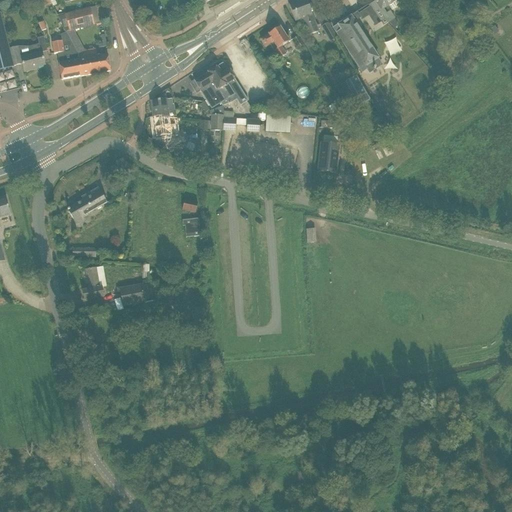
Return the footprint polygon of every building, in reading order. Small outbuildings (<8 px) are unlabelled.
[(304,27),(307,36),(318,32),(312,15),(305,0),(300,0),(288,5),(295,22),(299,20),(302,28),(304,27)] [(388,23),(388,24),(394,19),(389,12),(386,14),(384,10),(399,0),(398,0),(373,0),(375,2),(369,6),(383,26),(388,23)] [(61,41),(52,43),(54,54),(57,54),(59,63),(58,64),(61,80),(81,77),(110,71),(107,55),(96,56),(95,49),(84,51),(73,31),(94,26),(89,8),(64,14),(58,16),(65,32),(66,33),(60,35),(61,41)] [(13,68),(13,66),(8,50),(9,50),(0,15),(0,68),(12,65),(13,68)] [(333,28),(339,37),(363,73),(366,70),(369,74),(382,65),(378,59),(379,58),(351,17),(333,28)] [(46,29),(43,22),(38,24),(41,32),(46,29)] [(337,38),(328,23),(321,27),(330,42),(337,38)] [(494,27),(489,31),(492,36),(498,32),(494,27)] [(281,47),(289,42),(279,28),(261,40),(265,48),(269,45),(278,59),(286,55),(281,47)] [(102,44),(98,45),(99,49),(109,46),(108,43),(106,44),(104,35),(101,36),(102,44)] [(292,40),(298,48),(300,47),(303,45),(298,36),(292,40)] [(18,47),(9,50),(8,50),(13,66),(22,64),(24,72),(33,70),(33,68),(44,65),(41,52),(39,44),(29,47),(30,53),(20,55),(18,47)] [(228,70),(227,71),(222,64),(193,82),(211,110),(221,104),(222,106),(231,102),(229,98),(241,90),(235,80),(228,70)] [(435,73),(442,81),(449,75),(442,67),(435,73)] [(356,76),(345,82),(355,100),(366,94),(356,76)] [(150,101),(152,116),(161,114),(162,118),(169,116),(166,99),(150,101)] [(327,108),(330,114),(339,110),(336,104),(327,108)] [(402,105),(383,120),(386,124),(406,109),(402,105)] [(222,116),(222,131),(235,132),(236,119),(233,119),(233,111),(223,111),(222,116)] [(161,114),(152,116),(155,137),(171,135),(171,136),(179,135),(176,117),(169,118),(169,116),(162,118),(161,114)] [(210,131),(222,131),(222,116),(211,116),(210,131)] [(245,132),(258,133),(259,120),(246,119),(245,132)] [(265,133),(290,134),(290,121),(265,120),(265,133)] [(331,127),(331,129),(338,128),(339,135),(346,134),(346,129),(348,129),(346,121),(321,121),(320,131),(327,131),(327,126),(331,127)] [(337,153),(338,144),(321,143),(318,170),(335,172),(333,171),(335,153),(337,153)] [(82,198),(83,200),(67,210),(76,225),(84,220),(83,218),(106,204),(98,189),(82,198)] [(5,198),(0,198),(0,218),(10,216),(5,198)] [(182,210),(195,213),(197,203),(184,200),(182,210)] [(182,221),(182,227),(184,226),(185,238),(200,237),(198,219),(182,221)] [(86,257),(86,258),(95,258),(95,250),(73,249),(73,257),(86,257)] [(82,291),(84,300),(103,297),(101,287),(99,287),(96,268),(85,270),(89,290),(82,291)] [(119,289),(122,307),(146,303),(142,284),(119,289)]
